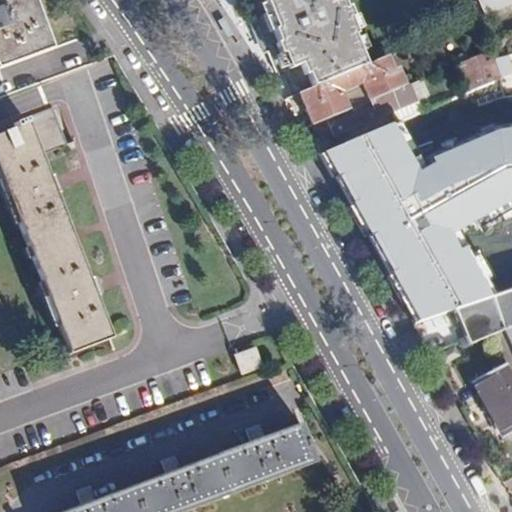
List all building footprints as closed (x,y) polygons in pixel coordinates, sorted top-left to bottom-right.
[(0,0),(0,68),(50,52),(39,19),(32,0),(0,0)] [(270,47),(274,57),(300,46),(353,24),(344,0),(335,0),(325,4),(323,0),(265,0),(263,1),(269,18),(255,24),(264,48),(270,47)] [(472,0),(475,6),(462,12),(468,27),(511,8),(508,0),(472,0)] [(300,46),(274,57),(281,75),(284,73),(288,84),(294,99),(300,97),(305,95),(335,82),(367,69),(355,37),(357,36),(353,24),(300,46)] [(499,77),(493,61),(484,66),(480,57),(460,65),(472,92),(501,80),(499,77)] [(511,72),(505,58),(493,61),(499,77),(511,72)] [(386,61),(367,69),(335,82),(305,95),(311,110),(306,112),(312,127),(348,112),(341,94),(365,84),(372,102),(376,100),(397,92),(406,88),(398,72),(392,74),(386,61)] [(397,92),(376,100),(376,103),(329,124),(334,139),(363,128),(404,110),(397,92)] [(305,95),(300,97),(306,112),(311,110),(305,95)] [(0,164),(50,297),(70,353),(114,337),(72,225),(44,152),(72,142),(57,105),(17,120),(19,127),(0,133),(0,164)] [(387,134),(351,149),(357,164),(364,182),(401,167),(399,163),(387,134)] [(401,167),(364,182),(368,192),(415,179),(407,160),(399,163),(401,167)] [(424,187),(377,201),(383,220),(389,236),(435,221),(424,187)] [(420,257),(411,261),(420,287),(428,306),(469,292),(466,282),(452,246),(420,257)] [(511,294),(452,315),(458,327),(465,344),(511,322),(511,294)] [(424,349),(447,344),(442,316),(419,321),(424,349)] [(243,355),(249,374),(270,366),(263,347),(243,355)] [(511,439),(511,375),(508,368),(474,387),(489,413),(506,443),(511,439)] [(190,511),(317,467),(303,428),(215,460),(68,511),(190,511)]
